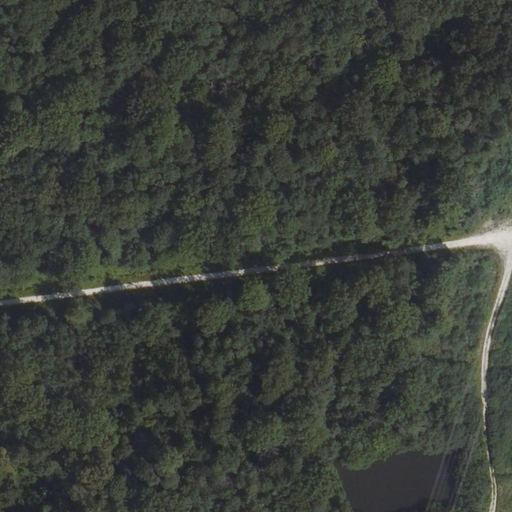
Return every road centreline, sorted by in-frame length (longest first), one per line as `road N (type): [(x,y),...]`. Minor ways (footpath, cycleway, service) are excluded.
road 1 (track): [(0,309),(511,237)]
road 2 (track): [(511,264),(491,329),(484,437),(495,511)]
